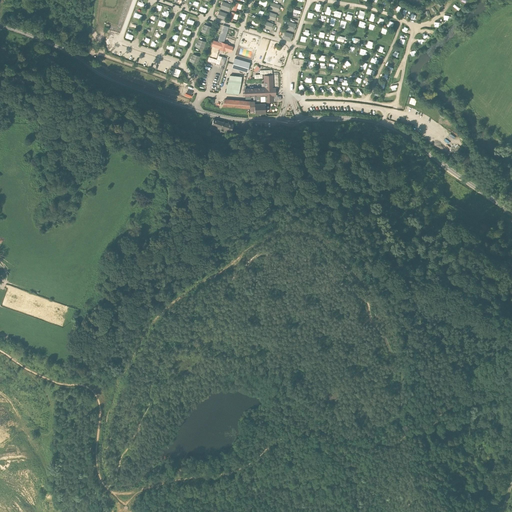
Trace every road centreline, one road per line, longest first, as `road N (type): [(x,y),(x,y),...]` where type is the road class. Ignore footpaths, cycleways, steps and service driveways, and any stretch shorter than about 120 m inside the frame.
road 1 (unclassified): [(511,213),(385,126),(204,113),(118,83),(0,24)]
road 2 (track): [(402,434),(381,443),(313,428),(277,440),(227,473),(113,493),(97,469),(95,394),(35,374),(0,350)]
road 3 (track): [(288,96),(366,100),(400,24),(324,0)]
road 4 (track): [(293,46),(156,0)]
